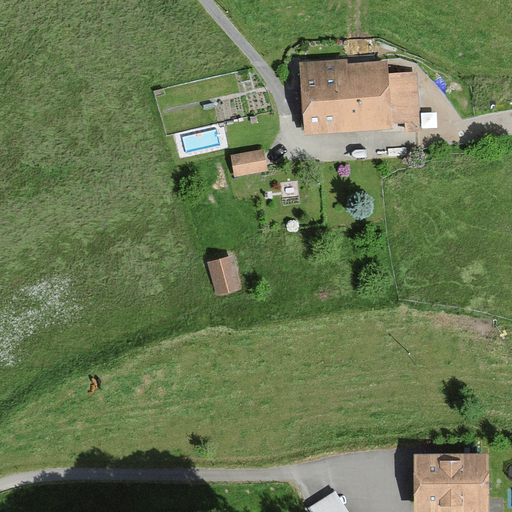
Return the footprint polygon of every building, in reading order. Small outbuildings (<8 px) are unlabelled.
[(392,57),(303,62),(306,132),(395,127),(392,57)] [(511,79),(472,81),(473,111),(511,109),(511,79)] [(267,149),(233,153),(236,177),(270,173),(267,149)] [(234,251),(207,258),(216,297),(243,291),(234,251)] [(492,511),(494,453),(418,450),(416,510),(478,511),(492,511)] [(317,511),(348,511),(340,489),(313,500),(317,511)]
